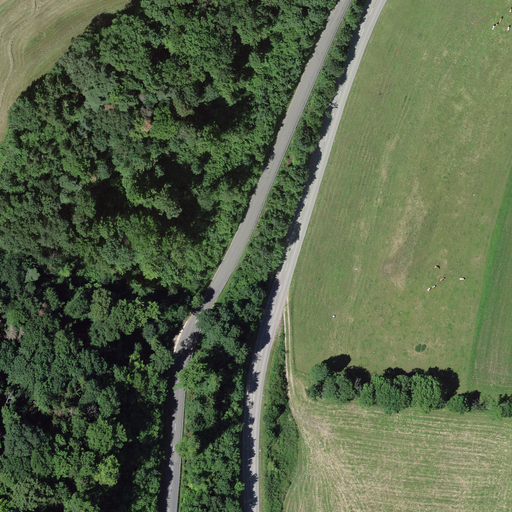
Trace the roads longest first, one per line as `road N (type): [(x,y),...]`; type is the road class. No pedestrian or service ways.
road 1 (tertiary): [(343,0),(180,358),(167,511)]
road 2 (tertiary): [(252,511),(255,387),(266,333),(377,0)]
